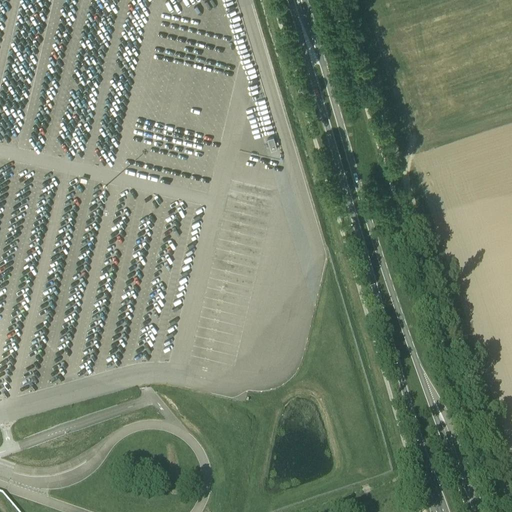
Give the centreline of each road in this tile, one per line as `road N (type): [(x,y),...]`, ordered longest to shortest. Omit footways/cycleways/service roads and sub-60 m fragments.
road 1 (primary): [(468,511),(294,0)]
road 2 (primary): [(292,0),(440,511)]
road 3 (track): [(398,159),(511,508)]
